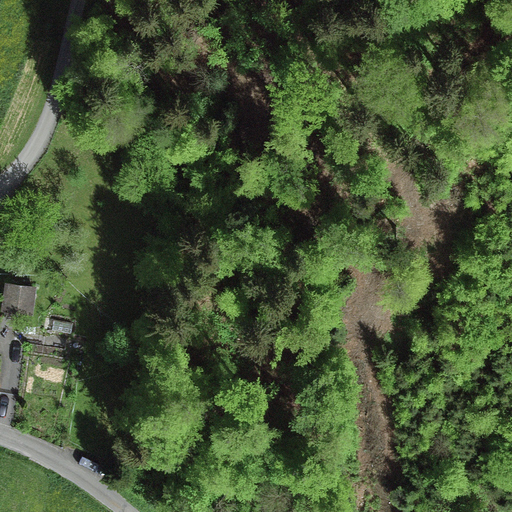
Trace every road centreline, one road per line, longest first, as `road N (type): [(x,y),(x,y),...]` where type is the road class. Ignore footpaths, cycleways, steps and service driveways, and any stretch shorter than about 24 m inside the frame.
road 1 (residential): [(0,193),(34,149),(52,108),(79,0)]
road 2 (residential): [(0,435),(38,446),(131,511)]
